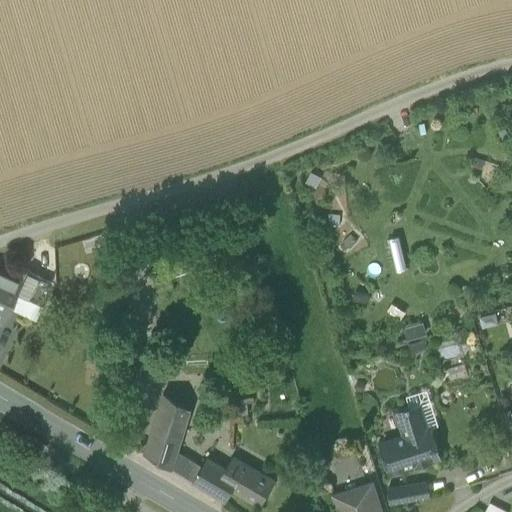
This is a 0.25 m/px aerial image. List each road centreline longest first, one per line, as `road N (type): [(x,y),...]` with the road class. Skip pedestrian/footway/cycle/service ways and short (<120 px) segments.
road 1 (unclassified): [(511,61),(362,116),(265,164),(0,242)]
road 2 (tertiary): [(195,511),(0,398)]
